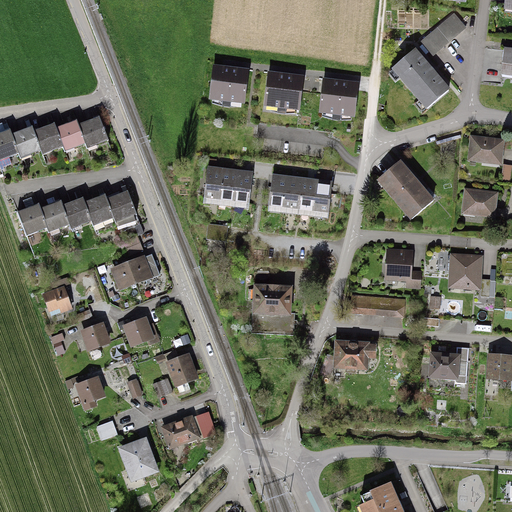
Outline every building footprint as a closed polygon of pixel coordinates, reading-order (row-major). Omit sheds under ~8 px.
[(454,17),(419,44),(431,58),(465,32),(454,17)] [(511,51),(501,50),(498,79),(511,80),(511,51)] [(415,51),(393,69),(427,109),(449,91),(415,51)] [(230,71),(216,69),(213,97),(242,101),(246,73),(230,71)] [(287,79),(271,77),(268,103),(298,106),(301,80),(287,79)] [(340,85),(327,83),(323,112),(353,115),(356,86),(340,85)] [(9,156),(18,153),(20,158),(41,150),(42,154),(62,147),(64,151),(85,143),(86,147),(107,140),(99,118),(89,122),(78,126),(77,121),(67,125),(56,129),(54,125),(45,128),(34,132),(32,128),(26,130),(11,136),(10,131),(5,133),(0,135),(0,167),(1,171),(13,166),(9,156)] [(501,144),(468,139),(464,163),(497,168),(501,144)] [(432,202),(398,164),(375,184),(409,222),(432,202)] [(511,168),(501,166),(498,182),(509,184),(511,168)] [(231,175),(223,174),(217,173),(208,172),(204,197),(220,199),(234,201),(249,203),(252,178),(247,177),(237,176),(231,175)] [(269,206),(284,207),(299,209),(313,211),(328,213),(330,194),(331,187),(324,186),(317,186),(310,185),(302,184),(295,183),(287,182),(282,181),(272,180),(269,206)] [(339,184),(332,183),(331,187),(330,194),(338,195),(339,184)] [(26,236),(47,227),(49,232),(69,224),(71,229),(92,220),(94,226),(114,217),(120,233),(135,226),(141,224),(128,192),(123,194),(107,201),(105,196),(100,198),(85,204),(83,199),(78,201),(63,207),(61,202),(55,205),(40,210),(39,206),(36,207),(17,214),(26,236)] [(497,196),(463,192),(460,217),(494,221),(497,196)] [(141,224),(135,226),(138,236),(144,233),(141,224)] [(228,228),(210,226),(208,240),(227,242),(228,228)] [(139,239),(138,236),(123,242),(128,255),(143,250),(142,246),(139,239)] [(411,253),(384,253),(384,283),(405,283),(405,290),(423,290),(423,273),(411,273),(411,253)] [(480,259),(449,257),(448,291),(478,293),(478,301),(490,302),(491,283),(479,283),(480,259)] [(139,260),(128,264),(125,265),(114,270),(122,288),(135,283),(149,277),(142,259),(139,260)] [(289,290),(255,288),(252,333),(293,335),(294,314),(288,313),(289,290)] [(63,289),(43,297),(50,313),(58,309),(61,315),(72,310),(63,289)] [(404,301),(353,297),(352,313),(402,317),(404,301)] [(89,310),(76,315),(78,322),(92,316),(89,310)] [(440,319),(424,318),(423,325),(439,326),(440,319)] [(145,320),(126,328),(133,346),(157,336),(152,324),(147,326),(145,320)] [(103,326),(83,333),(89,350),(109,342),(103,326)] [(60,348),(57,340),(51,342),(54,350),(60,348)] [(362,353),(363,349),(332,346),(329,371),(364,374),(365,359),(374,360),(374,354),(362,353)] [(150,352),(151,357),(161,353),(160,349),(150,352)] [(163,355),(155,358),(157,363),(165,360),(163,355)] [(196,377),(188,356),(168,364),(180,393),(190,389),(187,381),(196,377)] [(458,359),(428,357),(426,382),(457,384),(458,359)] [(511,358),(486,357),(486,379),(510,380),(511,358)] [(167,378),(153,384),(158,398),(173,392),(167,378)] [(104,398),(97,380),(73,388),(81,411),(96,406),(94,401),(104,398)] [(141,394),(137,382),(131,384),(135,396),(141,394)] [(191,418),(163,429),(171,448),(198,438),(191,418)] [(115,437),(111,424),(95,429),(100,443),(115,437)] [(144,441),(123,449),(133,478),(154,471),(144,441)] [(390,484),(362,496),(368,511),(402,511),(399,506),(390,484)]
